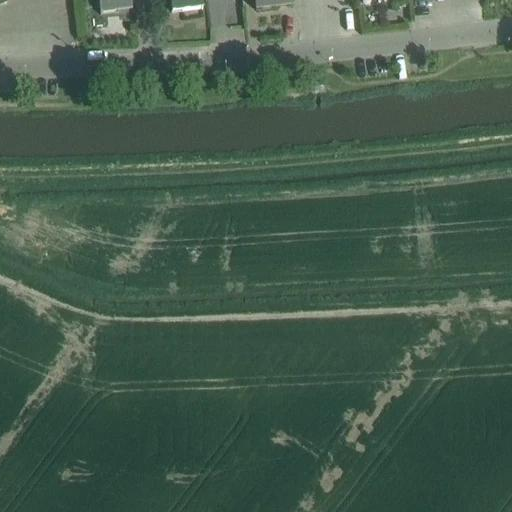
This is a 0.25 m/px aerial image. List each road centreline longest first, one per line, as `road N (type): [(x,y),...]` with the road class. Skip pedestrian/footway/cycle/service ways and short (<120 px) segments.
road 1 (track): [(511,294),(97,310),(0,269)]
road 2 (track): [(0,175),(121,176),(511,141)]
road 3 (unclassified): [(0,61),(147,64),(511,31)]
